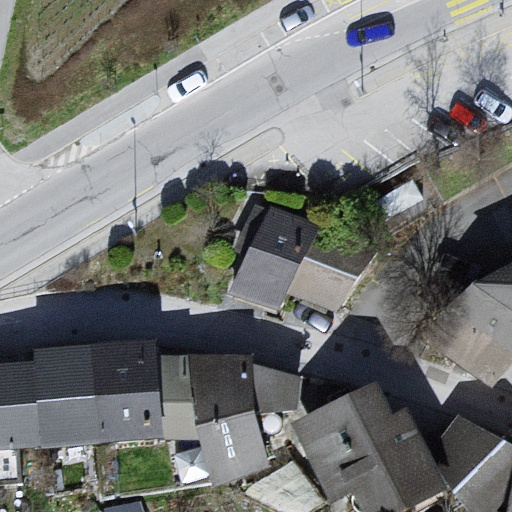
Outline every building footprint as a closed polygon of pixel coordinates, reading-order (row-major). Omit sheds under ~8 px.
[(284,212),(237,304),(321,345),(390,274),(284,212)] [(511,282),(488,295),(511,312),(511,282)] [(168,353),(46,356),(48,373),(62,452),(62,456),(182,447),(168,353)] [(319,391),(205,353),(225,496),(286,483),(272,422),(309,425),(319,391)] [(48,373),(0,380),(0,460),(62,452),(48,373)] [(390,397),(302,432),(332,507),(364,497),(371,511),(440,511),(463,499),(424,424),(403,430),(390,397)]
